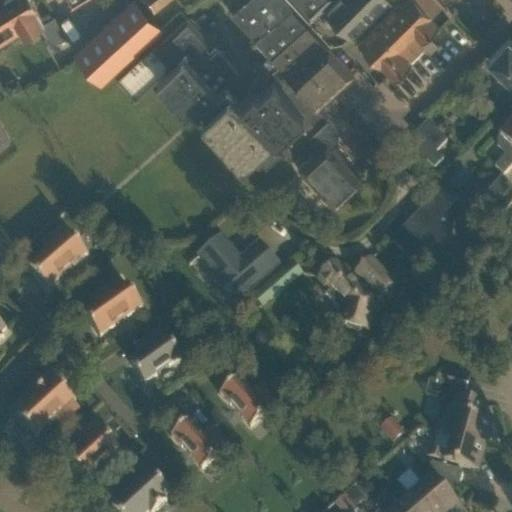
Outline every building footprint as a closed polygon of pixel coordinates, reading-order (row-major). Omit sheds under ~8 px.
[(20,30),(0,0),(0,42),(18,31),(20,30)] [(0,0),(20,30),(18,31),(22,37),(47,22),(33,0),(0,0)] [(101,82),(161,28),(136,0),(130,0),(129,1),(74,52),(101,82)] [(145,0),(154,11),(167,0),(145,0)] [(334,60),(289,10),(280,0),(248,0),(230,17),(254,43),(274,24),(290,42),(233,95),(225,86),(237,75),(186,19),(154,49),(168,64),(165,66),(167,72),(159,80),(192,116),(203,106),(208,111),(203,116),(244,160),(257,148),(267,158),(280,147),(287,156),(308,136),(318,147),(297,166),(334,207),(363,181),(331,144),(334,142),(334,127),(323,115),(319,110),(336,94),(333,90),(352,73),(337,57),(334,60)] [(290,0),(332,41),(345,38),(350,33),(354,37),(390,0),(290,0)] [(423,42),(439,26),(430,17),(431,16),(415,0),(408,0),(402,6),(399,3),(358,44),(394,79),(427,46),(423,42)] [(417,0),(432,15),(443,4),(438,0),(417,0)] [(511,40),(508,37),(489,58),(511,79),(511,40)] [(12,79),(6,81),(11,91),(20,86),(17,80),(12,79)] [(0,146),(11,141),(0,120),(0,146)] [(436,156),(448,144),(426,124),(420,130),(414,137),(434,155),(435,154),(436,156)] [(511,126),(497,143),(497,150),(503,156),(503,160),(494,169),(501,175),(501,176),(504,178),(511,169),(511,126)] [(434,155),(426,163),(434,171),(443,162),(436,156),(435,154),(434,155)] [(445,176),(441,180),(455,194),(457,192),(465,182),(451,169),(445,176)] [(475,208),(473,210),(492,227),(498,220),(511,206),(492,189),(486,196),(475,208)] [(457,270),(482,244),(437,198),(392,243),(414,265),(433,246),(457,270)] [(481,239),(490,247),(500,236),(491,228),(481,239)] [(29,269),(48,291),(88,256),(69,234),(67,236),(61,229),(42,246),(47,253),(29,269)] [(241,264),(231,252),(221,240),(200,258),(210,270),(237,302),(277,268),(258,247),(245,259),(246,260),(241,264)] [(374,305),(396,284),(371,258),(353,276),(359,282),(355,286),(336,267),(319,283),(333,298),(329,301),(340,313),(337,326),(368,334),(376,306),(374,305)] [(292,264),(252,299),(256,302),(244,312),(249,318),(261,308),(263,311),(303,276),(292,264)] [(126,285),(124,287),(119,280),(98,294),(103,301),(83,315),(100,339),(143,309),(126,285)] [(130,365),(145,386),(182,360),(167,339),(164,341),(158,332),(142,343),(148,353),(130,365)] [(437,384),(436,388),(456,393),(466,396),(470,380),(440,372),(437,384)] [(239,379),(220,397),(250,430),(269,413),(267,411),(275,403),(262,388),(253,396),(239,379)] [(17,417),(37,438),(55,422),(61,429),(79,411),(73,405),(75,403),(56,381),(50,386),(48,384),(32,398),(34,401),(17,417)] [(435,426),(433,435),(450,440),(450,439),(485,449),(492,424),(482,421),(486,407),(456,398),(451,414),(457,416),(452,431),(435,426)] [(190,421),(171,439),(202,472),(220,455),(218,453),(227,445),(213,430),(205,438),(190,421)] [(68,462),(85,480),(118,450),(101,431),(99,433),(91,425),(76,438),(84,447),(68,462)] [(396,426),(385,436),(393,445),(397,450),(408,441),(404,436),(396,426)] [(429,450),(426,459),(478,474),(485,449),(450,439),(450,440),(446,455),(429,450)] [(431,465),(429,470),(440,482),(459,487),(463,474),(431,465)] [(112,509),(114,511),(156,511),(167,503),(165,500),(170,495),(150,474),(148,476),(142,469),(123,486),(130,493),(112,509)] [(363,469),(357,475),(363,481),(369,476),(363,469)] [(397,485),(391,490),(410,511),(454,511),(458,509),(444,492),(424,469),(413,478),(409,474),(397,485)] [(345,497),(363,481),(357,475),(354,472),(337,488),(345,497)] [(410,511),(391,490),(385,495),(396,508),(391,511),(410,511)]
